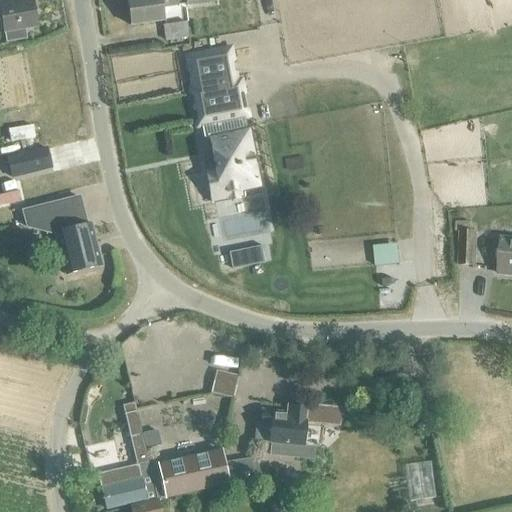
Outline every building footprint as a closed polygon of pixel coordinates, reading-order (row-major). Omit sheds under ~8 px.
[(0,0),(0,20),(2,33),(4,33),(6,43),(25,39),(23,30),(37,27),(32,1),(30,1),(30,0),(0,0)] [(125,0),(130,26),(163,21),(161,8),(177,6),(176,0),(125,0)] [(164,40),(187,37),(185,22),(162,26),(164,40)] [(246,129),(243,118),(247,117),(240,81),(236,82),(229,49),(192,56),(186,57),(192,90),(190,91),(197,126),(201,126),(203,139),(209,138),(216,170),(206,172),(212,203),(242,197),(241,192),(260,188),(249,129),(246,129)] [(33,125),(9,128),(11,140),(35,136),(33,125)] [(47,149),(6,159),(10,178),(51,167),(47,149)] [(86,226),(79,198),(22,212),(26,227),(50,234),(54,233),(65,275),(100,266),(90,225),(86,226)] [(474,266),(476,233),(459,232),(458,265),(474,266)] [(511,240),(500,239),(497,273),(511,274),(511,240)] [(232,399),(237,376),(216,371),(210,394),(232,399)] [(268,444),(303,448),(305,422),(304,422),(306,408),(287,407),(286,414),(261,411),(260,425),(257,424),(255,439),(254,442),(268,444)] [(341,409),(322,407),(320,425),(339,427),(341,409)] [(165,499),(192,493),(227,485),(222,461),(220,451),(157,465),(158,466),(165,499)] [(250,457),(222,461),(227,485),(255,479),(250,457)] [(430,461),(405,465),(410,500),(435,497),(430,461)] [(133,503),(134,507),(157,502),(165,500),(165,499),(158,466),(150,468),(148,463),(136,466),(120,470),(124,484),(101,490),(106,509),(128,504),(133,503)] [(130,511),(159,511),(157,502),(134,507),(130,508),(130,511)]
